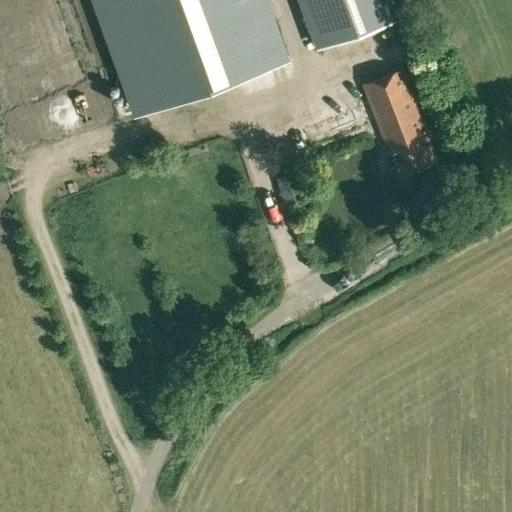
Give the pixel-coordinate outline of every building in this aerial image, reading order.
[(264,0),(95,0),(136,112),(286,59),(264,0)] [(393,0),(298,0),(315,48),(400,17),(393,0)] [(390,142),(402,173),(435,160),(423,128),(426,127),(403,68),(364,83),(387,143),(390,142)] [(309,135),(316,153),(376,130),(369,112),(309,135)] [(277,177),(287,208),(317,198),(307,167),(277,177)]
